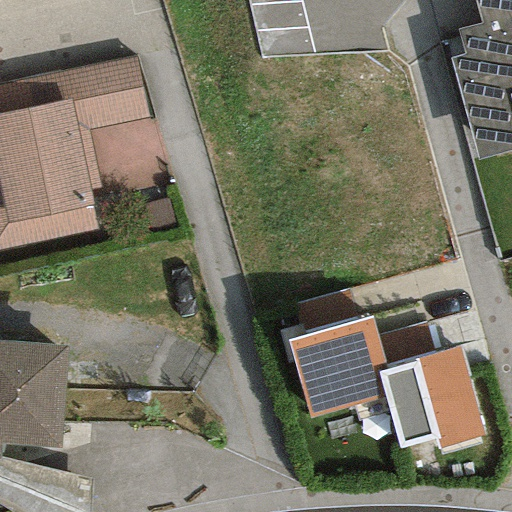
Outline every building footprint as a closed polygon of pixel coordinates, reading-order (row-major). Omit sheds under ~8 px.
[(511,0),(468,0),(477,29),(458,34),(467,63),(451,68),(478,164),(511,154),(511,0)] [(28,109),(0,113),(0,248),(91,233),(75,134),(147,122),(136,58),(23,76),(28,109)] [(385,370),(384,366),(369,315),(285,340),(308,419),(383,397),(376,373),(385,370)] [(50,344),(0,339),(0,448),(40,453),(50,344)] [(383,397),(398,450),(435,441),(439,450),(483,437),(458,345),(384,366),(385,370),(376,373),(383,397)]
